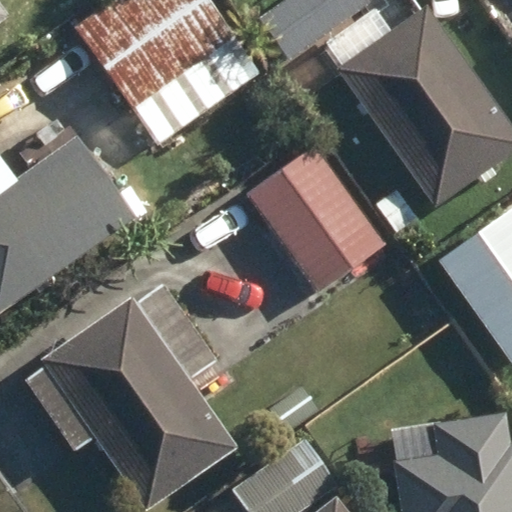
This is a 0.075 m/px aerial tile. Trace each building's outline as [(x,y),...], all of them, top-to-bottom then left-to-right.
[(122,0),(75,33),(134,116),(236,43),(205,0),(122,0)] [(295,0),(274,17),(299,50),(361,3),(358,0),(295,0)] [(339,79),(438,212),(511,157),(511,128),(427,14),(339,79)] [(0,315),(136,225),(81,144),(0,200),(0,315)] [(246,200),(319,296),(384,247),(311,151),(246,200)] [(511,214),(438,267),(511,371),(511,214)] [(95,442),(142,511),(149,511),(237,452),(191,386),(215,369),(163,292),(134,312),(131,306),(43,367),(48,373),(27,388),(75,456),(95,442)] [(235,495),(246,511),(308,511),(336,493),(303,447),(235,495)]
